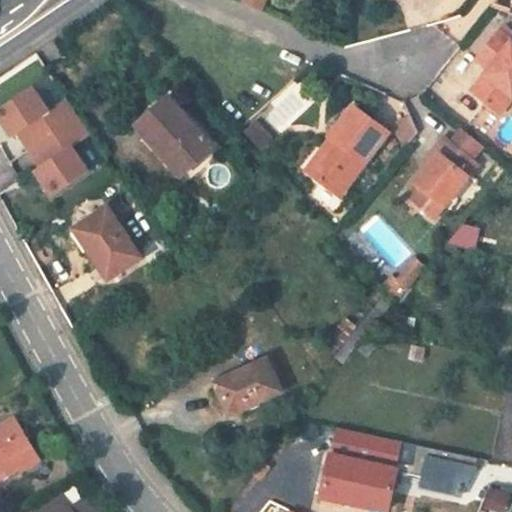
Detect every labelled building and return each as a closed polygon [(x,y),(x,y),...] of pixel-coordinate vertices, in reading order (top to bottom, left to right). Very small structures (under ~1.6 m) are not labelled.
[(247,0),(272,11),(276,0),(247,0)] [(511,40),(500,31),(478,60),(491,70),(473,93),(501,116),(511,101),(511,40)] [(20,134),(31,151),(80,117),(68,99),(50,112),(33,87),(0,109),(0,118),(14,138),(20,134)] [(136,126),(158,151),(162,147),(186,174),(215,147),(169,97),(136,126)] [(313,175),(341,195),(388,130),(354,105),(331,137),(332,138),(338,142),(313,175)] [(405,141),(421,134),(412,113),(396,120),(405,141)] [(80,117),(31,151),(43,167),(37,171),(54,197),(91,172),(74,147),(92,134),(80,117)] [(256,120),(246,129),(262,146),(271,137),(256,120)] [(464,131),(452,145),(472,161),(484,148),(464,131)] [(338,142),(332,138),(308,171),(313,175),(338,142)] [(434,221),(479,167),(472,161),(452,145),(445,139),(435,151),(440,155),(430,167),(417,183),(418,185),(423,189),(412,202),(434,221)] [(162,147),(158,151),(155,153),(179,180),(186,174),(162,147)] [(426,163),(430,167),(440,155),(435,151),(426,163)] [(407,198),(412,202),(423,189),(418,185),(407,198)] [(134,221),(123,205),(110,213),(108,211),(77,232),(108,280),(140,259),(121,230),(134,221)] [(474,241),(477,230),(466,227),(463,239),(474,241)] [(416,258),(399,280),(409,286),(426,265),(416,258)] [(396,277),(386,289),(397,301),(409,286),(399,280),(396,277)] [(388,296),(337,357),(343,363),(394,301),(388,296)] [(414,332),(417,318),(405,316),(401,330),(414,332)] [(357,326),(347,318),(325,344),(335,353),(357,326)] [(382,341),(373,334),(361,349),(369,356),(382,341)] [(290,388),(275,356),(216,383),(230,414),(290,388)] [(0,479),(20,467),(38,456),(15,420),(0,429),(0,479)] [(346,501),(388,510),(398,468),(404,469),(404,472),(427,476),(425,483),(456,489),(460,480),(458,480),(462,463),(470,465),(472,456),(417,444),(413,463),(400,460),(404,442),(337,427),(332,454),(331,454),(324,491),(347,495),(346,501)] [(20,467),(23,473),(41,462),(38,456),(20,467)] [(511,491),(491,485),(484,507),(499,511),(506,511),(511,493),(511,491)] [(73,511),(60,489),(40,501),(46,511),(73,511)] [(324,491),(321,503),(345,507),(346,501),(347,495),(324,491)]
